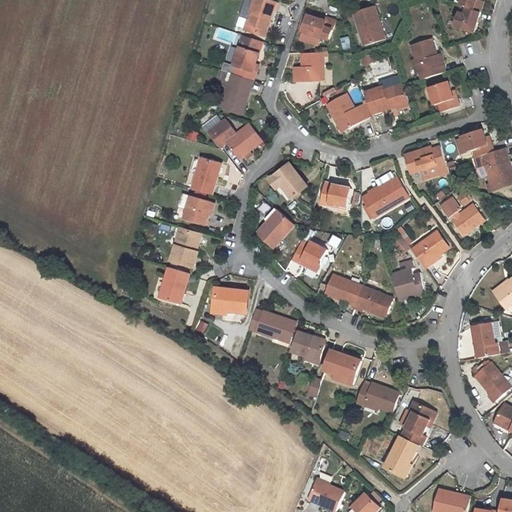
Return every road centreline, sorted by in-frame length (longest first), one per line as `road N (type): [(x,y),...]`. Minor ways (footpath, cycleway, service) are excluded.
road 1 (track): [(411,511),(330,437),(0,233)]
road 2 (residential): [(451,345),(400,353),(349,334),(309,310),(251,253),(241,197),(287,126)]
road 3 (residential): [(509,104),(348,155),(287,126)]
road 4 (track): [(136,511),(0,421)]
road 5 (residential): [(287,126),(271,105),(271,83),(300,0)]
road 6 (residential): [(451,345),(463,288),(511,236)]
